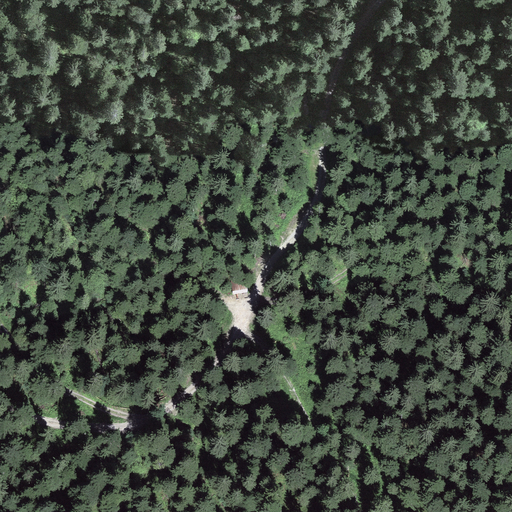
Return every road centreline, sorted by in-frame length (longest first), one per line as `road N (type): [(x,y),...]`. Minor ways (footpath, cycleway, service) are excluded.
road 1 (track): [(379,0),(336,67),(311,216),(269,262),(242,328),(202,379),(168,410),(132,425),(65,424),(0,404)]
road 2 (track): [(252,302),(311,292),(390,247),(455,269),(511,249)]
road 3 (track): [(0,323),(48,381),(146,420)]
